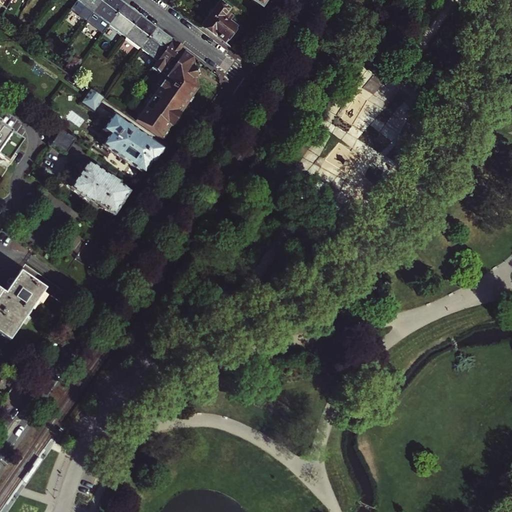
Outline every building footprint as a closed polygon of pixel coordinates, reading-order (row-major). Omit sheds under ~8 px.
[(102,0),(77,0),(93,12),(102,0)] [(109,24),(124,5),(117,0),(102,0),(93,12),(109,24)] [(209,17),(202,26),(224,42),(234,28),(227,21),(230,17),(225,13),(225,12),(227,12),(227,6),(225,6),(223,4),(222,2),(217,4),(218,7),(215,11),(211,9),(206,16),(209,17)] [(140,17),(124,5),(109,24),(125,37),(140,17)] [(140,17),(125,37),(141,48),(156,29),(140,17)] [(238,23),(230,17),(227,21),(234,28),(238,23)] [(172,41),(156,29),(141,48),(157,60),(172,41)] [(167,76),(163,82),(189,100),(197,89),(196,79),(197,79),(196,76),(195,70),(194,68),(193,68),(192,58),(184,53),(185,51),(172,41),(157,60),(152,68),(160,74),(161,72),(167,76)] [(189,100),(163,82),(136,121),(161,138),(170,126),(171,127),(172,127),(180,115),(179,114),(189,100)] [(103,98),(89,89),(80,102),(94,112),(103,98)] [(103,130),(109,135),(96,154),(134,181),(140,173),(143,174),(151,163),(152,165),(162,150),(113,115),(103,130)] [(0,157),(7,163),(21,141),(0,126),(0,157)] [(75,140),(60,130),(54,140),(48,141),(48,146),(55,145),(65,154),(75,140)] [(99,167),(96,171),(88,165),(87,166),(85,164),(82,165),(78,170),(79,173),(81,174),(79,177),(74,174),(71,175),(66,182),(67,185),(71,188),(71,189),(92,204),(93,202),(100,206),(100,207),(112,215),(113,214),(118,214),(122,209),(120,203),(127,194),(127,191),(117,185),(117,184),(109,179),(107,179),(99,173),(102,169),(99,167)] [(0,291),(0,335),(8,342),(44,290),(19,272),(4,294),(0,291)] [(233,275),(216,285),(224,299),(232,294),(228,288),(238,282),(233,275)] [(197,278),(187,292),(194,298),(205,284),(197,278)]
